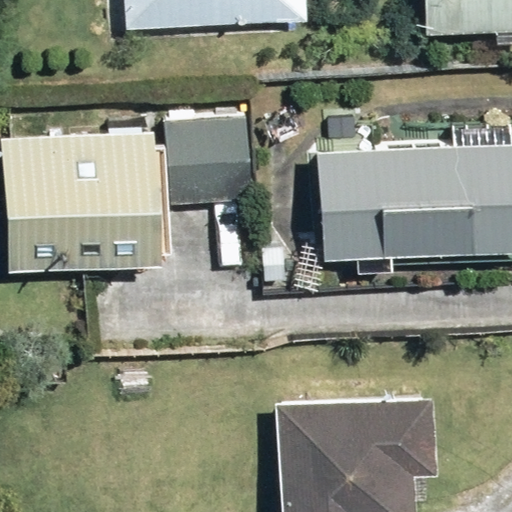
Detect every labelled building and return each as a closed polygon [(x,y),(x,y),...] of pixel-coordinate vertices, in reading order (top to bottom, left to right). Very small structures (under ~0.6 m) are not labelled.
[(310,12),(309,0),(127,0),(128,20),(310,12)] [(511,0),(428,0),(429,21),(511,18),(511,0)] [(157,110),(8,117),(15,255),(163,248),(157,110)] [(246,110),(170,112),(172,194),(249,191),(246,110)] [(511,136),(322,141),(324,240),(511,236),(511,136)] [(440,457),(435,380),(277,391),(285,511),(421,511),(418,458),(440,457)]
